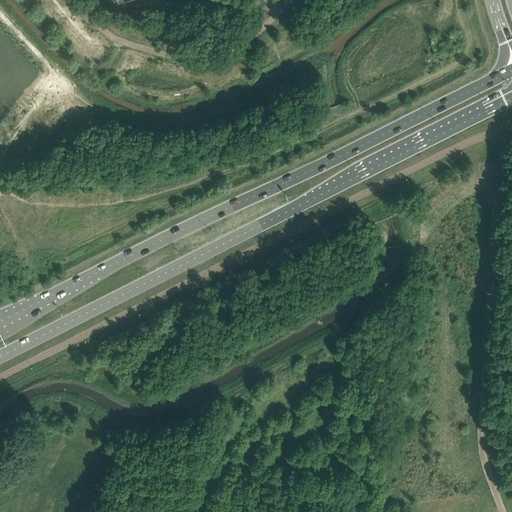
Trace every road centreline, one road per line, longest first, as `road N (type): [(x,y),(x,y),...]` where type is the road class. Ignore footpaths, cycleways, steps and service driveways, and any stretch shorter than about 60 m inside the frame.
road 1 (primary): [(0,357),(511,95)]
road 2 (primary): [(511,69),(0,320)]
